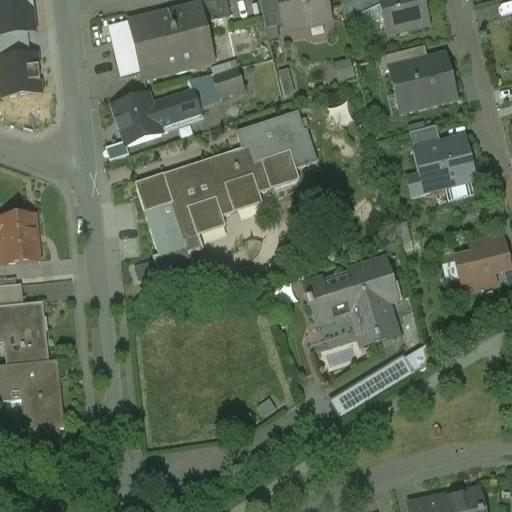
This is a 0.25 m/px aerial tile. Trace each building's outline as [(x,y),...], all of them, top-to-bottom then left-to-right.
[(0,0),(0,36),(26,34),(35,33),(30,0),(0,0)] [(205,14),(200,15),(202,26),(229,19),(224,0),(203,0),(202,0),(205,14)] [(323,0),(278,0),(286,31),(328,22),(323,0)] [(346,29),(362,25),(360,16),(378,7),(376,0),(362,0),(340,6),(346,29)] [(422,0),(376,0),(378,7),(382,21),(386,38),(429,28),(422,0)] [(198,7),(128,25),(144,84),(171,79),(169,75),(211,65),(205,38),(202,26),(200,15),(198,7)] [(362,25),(382,21),(378,7),(360,16),(362,25)] [(263,24),(205,38),(211,65),(269,50),(263,24)] [(0,64),(29,61),(26,34),(0,36),(0,64)] [(389,71),(411,65),(408,52),(378,60),(382,75),(389,73),(389,71)] [(411,65),(389,71),(389,73),(400,116),(455,101),(443,57),(411,65)] [(29,61),(0,64),(0,85),(2,101),(41,96),(37,60),(29,61)] [(213,79),(218,99),(243,90),(237,72),(213,79)] [(189,94),(194,108),(218,99),(213,79),(212,76),(186,83),(189,94)] [(147,96),(111,109),(125,149),(160,136),(159,132),(198,117),(194,108),(189,94),(150,107),(147,96)] [(424,175),(428,192),(474,181),(464,140),(439,147),(434,128),(407,136),(418,177),(424,175)] [(158,257),(150,260),(157,282),(193,271),(188,255),(202,251),(199,238),(224,229),(221,218),(261,206),(257,197),(298,183),(288,154),(253,164),(249,148),(134,186),(158,257)] [(418,177),(405,180),(411,200),(429,195),(428,192),(424,175),(418,177)] [(33,219),(0,221),(0,247),(2,266),(37,264),(33,219)] [(475,256),(457,262),(465,293),(483,288),(481,279),(505,272),(497,240),(472,247),(475,256)] [(383,262),(305,287),(309,302),(304,303),(306,311),(311,310),(316,330),(350,319),(359,349),(397,337),(387,307),(396,305),(383,262)] [(0,288),(0,309),(21,308),(20,288),(0,288)] [(0,332),(3,332),(6,370),(48,366),(42,307),(21,308),(0,309),(0,332)] [(424,350),(330,407),(339,422),(430,367),(424,350)] [(6,370),(0,370),(0,395),(21,395),(25,434),(57,432),(63,431),(56,365),(48,366),(6,370)] [(270,403),(255,412),(261,423),(276,414),(270,403)] [(57,432),(25,434),(25,449),(59,447),(57,432)] [(482,511),(478,492),(407,508),(407,511),(482,511)]
